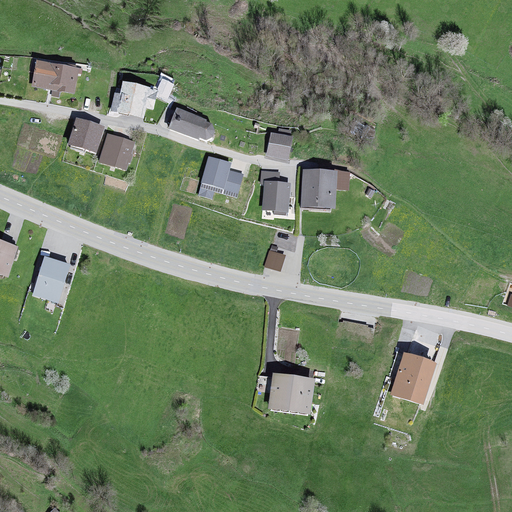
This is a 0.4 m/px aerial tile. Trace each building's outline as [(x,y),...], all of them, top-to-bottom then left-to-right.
[(79,71),(36,64),(32,89),(75,96),(79,71)] [(158,94),(117,85),(110,115),(144,122),(146,111),(153,112),(158,94)] [(206,124),(176,112),(169,129),(200,142),(206,142),(210,139),(212,134),(211,128),(206,124)] [(104,131),(76,124),(69,149),(97,157),(104,131)] [(292,133),(279,130),(277,138),(290,141),(292,133)] [(277,138),(271,136),(267,157),(289,162),(293,141),(290,141),(277,138)] [(135,145),(108,137),(99,166),(127,174),(135,145)] [(232,165),(208,159),(198,197),(213,201),(215,194),(237,200),(243,176),(230,172),(232,165)] [(333,191),(348,192),(350,176),(333,170),(333,191)] [(280,174),(261,172),(260,187),(264,187),(262,213),(289,215),(291,186),(279,185),(280,174)] [(338,176),(303,174),(301,212),(335,214),(338,176)] [(14,251),(0,246),(0,279),(5,281),(14,251)] [(285,257),(269,252),(264,268),(280,273),(285,257)] [(69,269),(44,261),(33,297),(58,305),(69,269)] [(378,319),(340,311),(337,323),(376,330),(378,319)] [(438,369),(404,357),(390,397),(424,409),(438,369)] [(312,382),(269,378),(266,414),(308,418),(312,382)]
